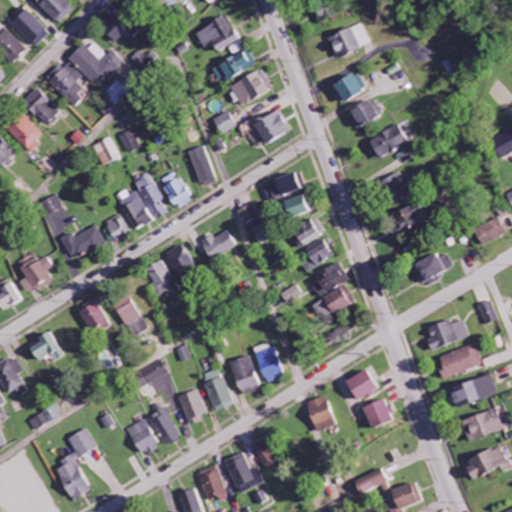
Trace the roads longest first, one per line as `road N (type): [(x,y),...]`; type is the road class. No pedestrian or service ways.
road 1 (tertiary): [(459,511),(269,0)]
road 2 (residential): [(0,339),(320,138)]
road 3 (residential): [(107,511),(390,334)]
road 4 (residential): [(231,195),(302,390)]
road 5 (residential): [(0,107),(104,0)]
road 6 (residential): [(511,258),(390,334)]
road 7 (residential): [(302,390),(343,511)]
